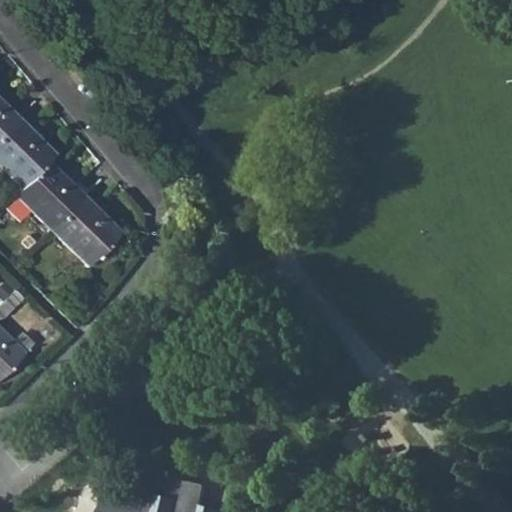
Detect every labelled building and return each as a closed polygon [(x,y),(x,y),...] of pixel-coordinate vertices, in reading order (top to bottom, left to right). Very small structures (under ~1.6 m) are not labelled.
[(0,135),(18,118),(0,100),(0,135)] [(46,160),(53,153),(18,118),(0,135),(0,165),(7,173),(12,169),(24,182),(46,160)] [(51,230),(83,197),(46,160),(24,182),(18,189),(31,202),(27,206),(51,230)] [(90,260),(118,231),(83,197),(51,230),(73,251),(77,247),(90,260)] [(6,280),(0,286),(0,298),(1,299),(13,287),(6,280)] [(1,299),(0,300),(0,320),(23,298),(13,287),(1,299)] [(14,345),(0,330),(0,373),(21,352),(14,345)] [(25,334),(14,345),(21,352),(32,342),(25,334)] [(179,499),(184,480),(163,475),(158,494),(179,499)] [(223,511),(201,506),(206,485),(184,480),(179,499),(158,494),(153,511),(146,511),(149,504),(144,503),(109,494),(103,511),(223,511)]
